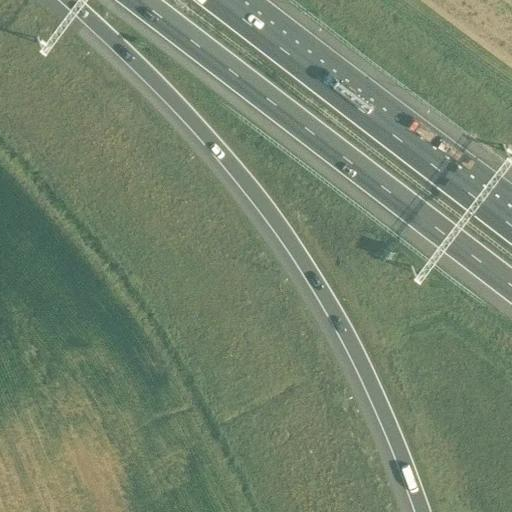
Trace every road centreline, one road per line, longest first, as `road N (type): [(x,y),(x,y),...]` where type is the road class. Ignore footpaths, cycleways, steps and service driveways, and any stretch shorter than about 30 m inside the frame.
road 1 (motorway): [(65,0),(150,77),(255,196),(355,356),(419,511)]
road 2 (motorway): [(137,0),(511,287)]
road 3 (motorway): [(511,228),(213,0)]
